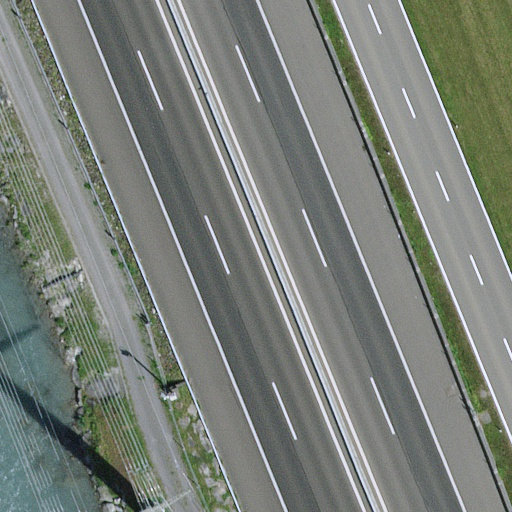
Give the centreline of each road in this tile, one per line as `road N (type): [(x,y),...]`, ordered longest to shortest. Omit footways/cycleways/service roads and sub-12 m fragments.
road 1 (motorway): [(118,0),(326,511)]
road 2 (motorway): [(424,511),(218,0)]
road 3 (track): [(194,511),(0,27)]
road 4 (primary): [(366,0),(511,359)]
